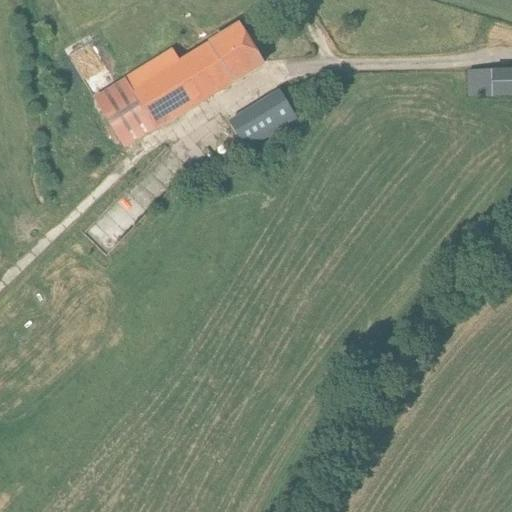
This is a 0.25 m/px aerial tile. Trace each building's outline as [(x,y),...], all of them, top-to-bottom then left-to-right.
[(234,83),(246,75),(263,65),(240,27),(210,45),(234,83)] [(155,131),(234,83),(210,45),(181,63),(172,49),(123,80),(155,131)] [(511,98),(511,71),(509,71),(468,72),(468,92),(469,98),(492,98),(492,99),(509,99),(511,98)] [(125,150),(155,131),(123,80),(93,98),(125,150)] [(280,91),(229,122),(247,151),(298,119),(280,91)]
